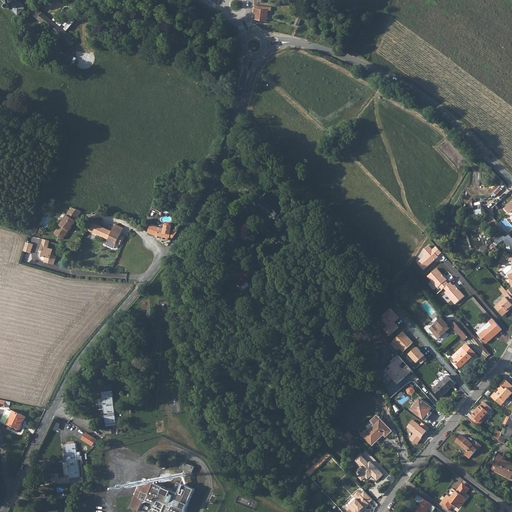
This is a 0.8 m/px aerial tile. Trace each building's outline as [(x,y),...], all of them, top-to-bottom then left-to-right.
[(20,14),(26,8),(17,0),(4,0),(8,4),(6,5),(6,7),(8,8),(10,8),(11,10),(12,8),(19,15),(20,14)] [(254,17),(255,19),(261,21),(266,22),(268,10),(271,11),(272,7),(255,5),(254,17)] [(69,35),(63,30),(35,7),(30,12),(71,46),(78,38),(71,32),(69,35)] [(23,17),(29,11),(26,8),(20,14),(23,17)] [(73,30),(67,25),(63,30),(69,35),(71,32),(73,30)] [(68,71),(74,57),(51,47),(45,61),(68,71)] [(343,135),(340,133),(335,138),(337,141),(343,135)] [(77,168),(73,178),(86,185),(91,174),(77,168)] [(488,188),(496,196),(505,188),(497,179),(488,188)] [(267,193),(263,196),(258,201),(264,207),(266,205),(278,218),(284,212),(267,193)] [(155,204),(152,209),(162,214),(164,208),(155,204)] [(82,211),(72,207),(67,215),(67,214),(60,225),(60,226),(55,234),(63,239),(69,230),(69,231),(76,220),(82,211)] [(112,232),(94,223),(90,231),(109,239),(106,245),(114,248),(117,243),(120,244),(123,237),(120,235),(124,228),(116,224),(112,232)] [(158,236),(173,239),(178,231),(172,230),(172,226),(171,223),(168,223),(165,224),(164,228),(159,227),(150,225),(148,232),(158,236)] [(511,244),(498,229),(497,230),(495,227),(491,231),(492,232),(491,233),(497,240),(500,242),(503,240),(506,240),(511,250),(511,244)] [(31,253),(33,244),(26,242),(23,251),(31,253)] [(48,248),(49,245),(42,243),(40,250),(43,251),(42,255),(46,257),(44,262),(54,264),(57,256),(52,255),(50,254),(52,249),(48,248)] [(424,256),(417,262),(423,270),(439,257),(438,257),(441,253),(435,246),(432,249),(429,246),(422,252),(424,256)] [(245,271),(242,265),(234,270),(240,279),(238,281),(241,286),(247,281),(258,274),(253,266),(247,270),(249,272),(247,273),(245,271)] [(443,288),(448,284),(446,281),(447,279),(437,268),(427,276),(436,288),(439,287),(442,290),(443,288)] [(454,305),(464,296),(454,284),(453,285),(450,282),(448,284),(443,288),(446,291),(444,292),(454,305)] [(507,310),(511,305),(511,297),(510,294),(507,291),(503,287),(500,289),(506,295),(502,298),(503,299),(495,306),(503,316),(508,311),(507,310)] [(389,334),(399,325),(395,321),(400,317),(390,306),(379,316),(387,324),(383,328),(389,334)] [(438,338),(450,328),(448,325),(449,325),(442,317),(435,323),(430,328),(435,333),(434,334),(438,338)] [(479,335),(486,344),(502,330),(493,319),(489,322),(492,325),(486,330),(486,329),(479,335)] [(465,340),(468,337),(455,321),(451,324),(452,326),(465,340)] [(489,322),(477,333),(479,335),(486,329),(486,330),(492,325),(489,322)] [(403,352),(412,343),(403,331),(392,341),(403,352)] [(468,345),(465,344),(452,357),(455,359),(454,360),(461,367),(472,357),(472,356),(475,353),(468,345)] [(415,346),(407,354),(415,363),(418,361),(420,364),(426,359),(415,346)] [(397,384),(412,372),(406,365),(402,368),(400,365),(403,361),(399,357),(388,366),(390,368),(386,372),(397,384)] [(456,384),(448,375),(433,389),(441,397),(449,390),(448,389),(451,386),(452,387),(456,384)] [(511,391),(511,390),(511,389),(511,384),(505,379),(500,384),(501,385),(503,386),(500,390),(497,393),(495,392),(491,396),(501,405),(511,393),(511,391)] [(116,425),(112,390),(112,384),(103,385),(104,391),(103,392),(104,400),(99,401),(100,409),(105,409),(107,426),(116,425)] [(433,408),(420,398),(412,409),(424,419),(433,408)] [(487,412),(492,408),(484,401),(472,415),(474,417),(481,423),(489,414),(487,412)] [(13,410),(12,411),(8,409),(2,420),(20,429),(26,416),(13,410)] [(376,423),(381,418),(378,415),(373,420),(376,423)] [(481,423),(474,417),(472,419),(479,425),(481,423)] [(363,434),(373,445),(377,441),(376,440),(385,432),(387,435),(393,431),(381,418),(376,423),(369,430),(368,429),(363,434)] [(413,434),(409,439),(416,445),(429,428),(421,423),(420,425),(412,420),(406,428),(413,434)] [(511,428),(506,426),(503,433),(501,436),(507,438),(509,440),(511,434),(511,428)] [(89,434),(79,428),(75,434),(86,441),(89,434)] [(376,440),(377,441),(385,434),(387,436),(387,435),(385,432),(376,440)] [(472,443),(461,434),(456,441),(468,450),(465,454),(470,458),(477,449),(478,450),(481,445),(475,440),(472,443)] [(77,452),(76,443),(75,443),(67,444),(66,444),(68,461),(78,460),(82,460),(82,456),(81,456),(80,451),(77,452)] [(310,476),(332,455),(329,451),(307,473),(310,476)] [(371,461),(369,463),(362,455),(356,460),(363,467),(364,466),(364,467),(363,468),(362,469),(362,472),(359,474),(359,477),(362,480),(366,477),(370,477),(372,475),(374,475),(374,477),(377,480),(384,474),(371,461)] [(511,478),(511,461),(510,461),(502,458),(502,459),(497,457),(492,469),(511,479),(511,478)] [(78,460),(68,461),(70,474),(71,484),(84,483),(83,477),(80,477),(78,460)] [(195,466),(184,462),(181,468),(192,473),(195,466)] [(178,493),(146,479),(141,490),(139,494),(136,493),(130,507),(138,511),(144,499),(157,505),(153,511),(169,511),(171,511),(173,511),(184,511),(195,489),(182,483),(178,493)] [(457,491),(464,496),(470,488),(462,483),(457,491)] [(357,498),(348,506),(353,511),(359,511),(360,511),(361,511),(363,509),(365,507),(370,503),(369,503),(373,499),(365,491),(362,493),(359,490),(354,495),(357,498)] [(440,504),(449,510),(453,505),(453,504),(455,506),(457,507),(464,497),(464,496),(457,491),(456,490),(451,497),(447,494),(440,504)] [(464,497),(457,507),(459,508),(467,499),(464,497)] [(427,511),(432,504),(424,499),(415,511),(427,511)]
